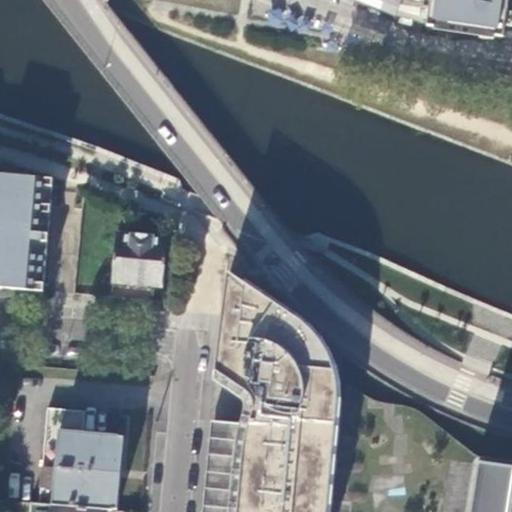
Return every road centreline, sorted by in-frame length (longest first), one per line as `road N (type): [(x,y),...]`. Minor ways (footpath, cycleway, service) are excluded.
road 1 (primary): [(71,0),(283,264),(386,354),(459,394),(511,410)]
road 2 (residential): [(511,54),(409,39),(305,0)]
road 3 (residential): [(0,326),(173,347)]
road 4 (residential): [(170,511),(180,372),(173,347)]
